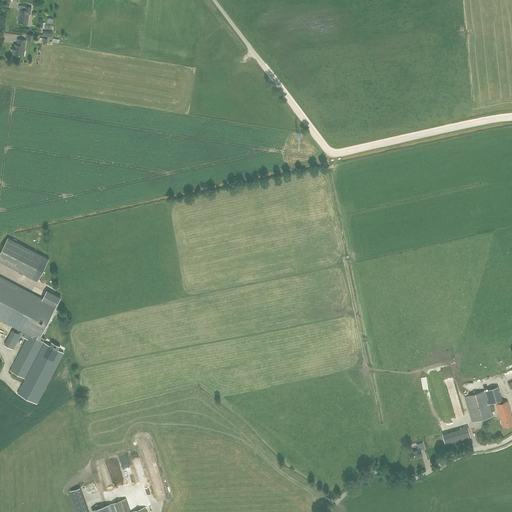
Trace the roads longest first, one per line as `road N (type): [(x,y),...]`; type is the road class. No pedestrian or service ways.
road 1 (track): [(511,117),(332,154),(263,65)]
road 2 (unclassified): [(329,511),(370,473),(415,479),(511,438)]
